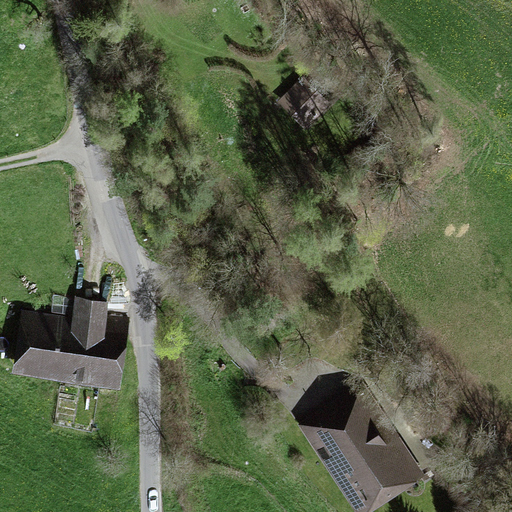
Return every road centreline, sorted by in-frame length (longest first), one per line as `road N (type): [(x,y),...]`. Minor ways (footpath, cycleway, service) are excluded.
road 1 (unclassified): [(152,511),(140,298),(95,140)]
road 2 (unclassified): [(95,140),(68,0)]
